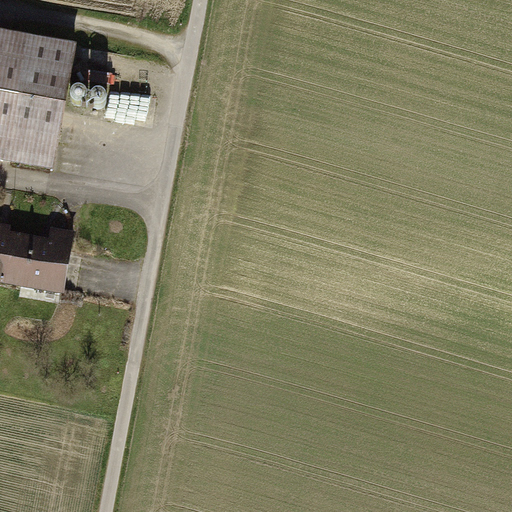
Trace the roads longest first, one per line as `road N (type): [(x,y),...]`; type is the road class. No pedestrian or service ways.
road 1 (track): [(108,511),(201,0)]
road 2 (track): [(0,13),(191,53)]
